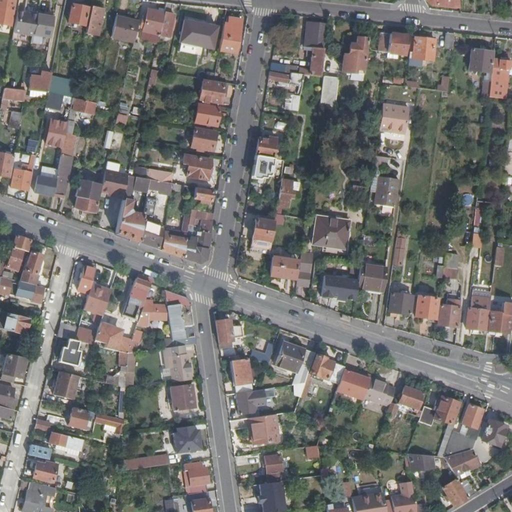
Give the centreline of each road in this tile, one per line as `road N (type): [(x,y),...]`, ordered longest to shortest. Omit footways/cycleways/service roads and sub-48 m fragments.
road 1 (residential): [(261,1),(208,287)]
road 2 (unclassified): [(75,240),(6,511)]
road 3 (unclassified): [(208,287),(201,311),(230,511)]
road 4 (secondary): [(208,287),(404,356)]
road 5 (unclassified): [(409,18),(261,1)]
road 6 (secondary): [(75,240),(208,287)]
